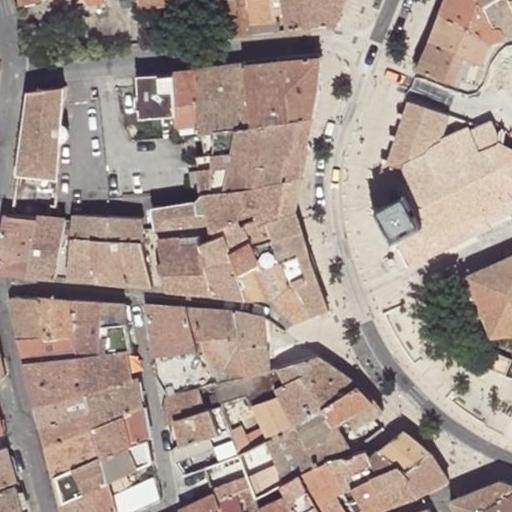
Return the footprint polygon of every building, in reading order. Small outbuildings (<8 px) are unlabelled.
[(214,0),(216,5),(220,37),(252,34),(247,0),(214,0)] [(294,29),(289,0),(247,0),(252,34),(294,29)] [(337,25),(344,0),(289,0),(294,29),(337,25)] [(490,45),(507,37),(504,32),(503,30),(501,29),(499,29),(496,30),(483,8),(480,3),(480,0),(448,0),(443,15),(471,27),(490,45)] [(480,0),(480,3),(483,8),(496,0),(480,0)] [(507,37),(511,34),(511,0),(496,0),(483,8),(496,30),(499,29),(501,29),(503,30),(504,32),(507,37)] [(471,27),(443,15),(431,43),(483,66),(490,45),(471,27)] [(483,66),(431,43),(420,67),(416,65),(414,70),(448,84),(458,87),(462,81),(477,85),(483,66)] [(322,57),(196,69),(201,134),(204,134),(216,132),(314,119),(322,57)] [(176,115),(175,115),(176,137),(201,134),(196,69),(173,71),(173,72),(176,115)] [(140,75),(139,76),(143,119),(175,115),(176,115),(173,72),(159,74),(159,73),(140,74),(140,75)] [(60,178),(66,86),(45,88),(27,100),(24,125),(21,152),(18,173),(60,178)] [(511,149),(505,145),(505,131),(500,131),(499,136),(493,122),(482,126),(450,116),(429,109),(410,103),(405,115),(399,113),(390,140),(383,163),(385,164),(377,192),(373,210),(380,212),(395,240),(392,249),(399,248),(409,268),(491,227),(489,222),(505,215),(507,220),(511,217),(511,216),(511,213),(511,212),(511,149)] [(314,119),(216,132),(215,152),(207,153),(198,154),(204,195),(304,179),(314,119)] [(204,134),(207,153),(215,152),(216,132),(204,134)] [(39,215),(58,217),(58,212),(60,178),(18,173),(15,193),(12,213),(39,215)] [(298,212),(304,179),(204,195),(198,203),(153,207),(156,230),(212,224),(213,229),(239,221),(238,218),(257,211),(261,224),(298,212)] [(216,239),(203,244),(208,266),(234,252),(252,242),(253,242),(254,246),(304,233),(298,212),(261,224),(257,211),(238,218),(239,221),(213,229),(216,239)] [(0,272),(29,275),(39,215),(12,213),(6,213),(3,234),(0,250),(0,272)] [(58,278),(67,217),(58,217),(39,215),(29,275),(58,278)] [(101,282),(128,284),(123,241),(111,240),(113,217),(77,216),(77,218),(74,239),(95,240),(97,282),(101,282)] [(123,241),(144,242),(143,231),(142,218),(113,217),(111,240),(123,241)] [(311,255),(304,233),(254,246),(263,267),(282,262),(311,255)] [(183,238),(191,294),(213,296),(208,266),(203,244),(202,236),(183,238)] [(156,256),(167,291),(191,294),(183,238),(158,241),(158,242),(162,255),(156,256)] [(95,240),(74,239),(68,279),(97,282),(95,240)] [(128,284),(153,286),(144,242),(123,241),(128,284)] [(241,274),(246,298),(275,297),(263,267),(254,246),(253,242),(252,242),(234,252),(241,274)] [(208,266),(213,296),(233,298),(246,298),(241,274),(234,252),(208,266)] [(313,254),(311,255),(282,262),(288,283),(317,273),(319,273),(313,254)] [(511,256),(471,276),(495,337),(509,335),(511,335),(511,256)] [(282,262),(263,267),(275,297),(276,299),(286,312),(299,323),(313,317),(295,287),(289,285),(288,283),(282,262)] [(295,287),(313,317),(331,313),(317,273),(288,283),(289,285),(295,287)] [(46,338),(42,299),(14,297),(12,300),(20,340),(46,338)] [(78,335),(75,301),(42,299),(46,338),(78,335)] [(103,353),(104,303),(75,301),(78,335),(80,356),(103,353)] [(129,352),(135,351),(130,325),(127,305),(125,304),(104,303),(103,353),(117,351),(129,352)] [(147,307),(156,356),(206,351),(194,309),(147,307)] [(226,367),(228,380),(247,375),(238,311),(194,309),(206,351),(211,370),(226,367)] [(247,375),(270,369),(271,364),(268,319),(238,311),(247,375)] [(77,356),(80,356),(78,335),(46,338),(20,340),(26,362),(77,356)] [(270,369),(320,356),(306,347),(306,348),(302,344),(276,352),(278,363),(271,364),(270,369)] [(511,358),(492,350),(485,366),(508,374),(511,364),(511,358)] [(134,379),(129,352),(117,351),(103,353),(80,356),(77,356),(82,373),(86,391),(87,393),(134,379)] [(161,381),(169,396),(202,387),(215,384),(228,380),(226,367),(211,370),(206,351),(156,356),(161,381)] [(82,373),(77,356),(26,362),(32,384),(82,373)] [(296,427),(324,409),(362,384),(320,356),(270,369),(247,375),(228,380),(215,384),(222,405),(246,396),(251,408),(255,407),(268,441),(271,440),(296,427)] [(82,373),(32,384),(37,405),(86,391),(82,373)] [(144,407),(139,377),(134,379),(87,393),(91,409),(96,427),(144,407)] [(335,426),(337,426),(349,419),(356,430),(374,420),(386,412),(362,384),(324,409),(335,426)] [(169,396),(168,396),(166,411),(168,425),(177,422),(211,409),(202,387),(169,396)] [(37,405),(42,426),(91,409),(87,393),(86,391),(37,405)] [(103,455),(150,440),(144,407),(96,427),(103,455)] [(48,448),(96,427),(91,409),(42,426),(48,448)] [(183,446),(220,433),(211,409),(177,422),(183,446)] [(329,462),(353,453),(337,426),(335,426),(324,409),(296,427),(271,440),(287,483),(301,475),(329,462)] [(55,477),(103,456),(103,455),(96,427),(48,448),(55,477)] [(406,474),(431,454),(403,431),(379,449),(401,466),(406,474)] [(110,482),(154,462),(150,440),(103,455),(103,456),(105,464),(110,482)] [(244,464),(251,485),(257,500),(280,487),(287,483),(271,440),(268,441),(240,455),(244,464)] [(368,448),(353,453),(329,462),(346,492),(354,488),(374,476),(379,475),(370,455),(371,455),(368,448)] [(7,449),(0,451),(0,488),(17,483),(7,449)] [(379,449),(371,455),(370,455),(379,475),(401,466),(379,449)] [(406,474),(420,496),(450,480),(431,454),(406,474)] [(209,479),(244,464),(240,455),(206,468),(209,479)] [(55,477),(62,504),(108,483),(110,482),(105,464),(103,456),(55,477)] [(346,492),(329,462),(301,475),(322,511),(349,511),(340,495),(346,492)] [(379,475),(374,476),(389,508),(420,496),(406,474),(401,466),(379,475)] [(287,483),(280,487),(294,511),(322,511),(301,475),(287,483)] [(374,476),(354,488),(366,511),(377,511),(389,508),(374,476)] [(452,500),(461,511),(475,511),(511,492),(511,483),(502,481),(452,500)] [(116,511),(108,483),(62,504),(64,511),(116,511)] [(251,485),(242,490),(251,511),(261,511),(257,500),(251,485)] [(294,511),(280,487),(257,500),(261,511),(294,511)] [(0,511),(25,511),(18,488),(0,494),(0,511)] [(511,511),(511,492),(475,511),(511,511)] [(216,493),(214,494),(180,510),(181,511),(217,511),(216,508),(222,506),(219,499),(216,493)]
